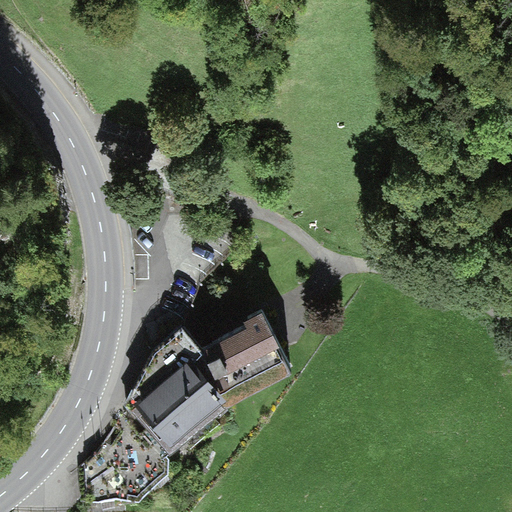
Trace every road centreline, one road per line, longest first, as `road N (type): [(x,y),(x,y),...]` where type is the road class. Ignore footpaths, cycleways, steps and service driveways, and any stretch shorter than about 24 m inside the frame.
road 1 (residential): [(511,333),(449,285),(336,262),(245,203),(222,203),(205,215),(151,293),(105,294)]
road 2 (tertiary): [(0,51),(54,114),(84,169),(105,294)]
road 3 (tertiary): [(105,294),(99,343),(75,409),(0,496)]
